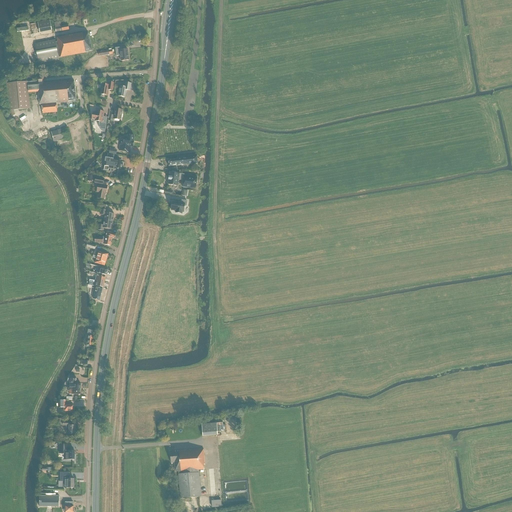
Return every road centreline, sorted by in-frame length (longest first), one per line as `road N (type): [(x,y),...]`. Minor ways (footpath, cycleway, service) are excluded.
road 1 (unclassified): [(138,166),(98,339),(87,511)]
road 2 (primary): [(95,511),(103,359),(146,168)]
road 3 (track): [(218,321),(221,0)]
